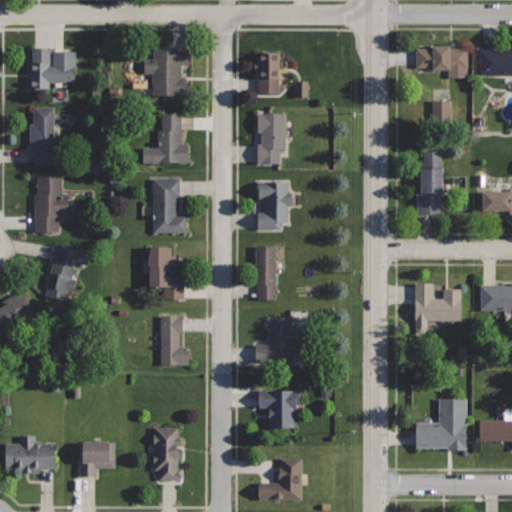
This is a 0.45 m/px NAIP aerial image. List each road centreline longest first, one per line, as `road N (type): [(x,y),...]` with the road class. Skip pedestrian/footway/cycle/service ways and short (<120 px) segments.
road 1 (residential): [(373,0),(372,511)]
road 2 (residential): [(511,13),(0,13)]
road 3 (residential): [(224,14),(222,511)]
road 4 (residential): [(511,483),(373,485)]
road 5 (residential): [(511,249),(373,250)]
